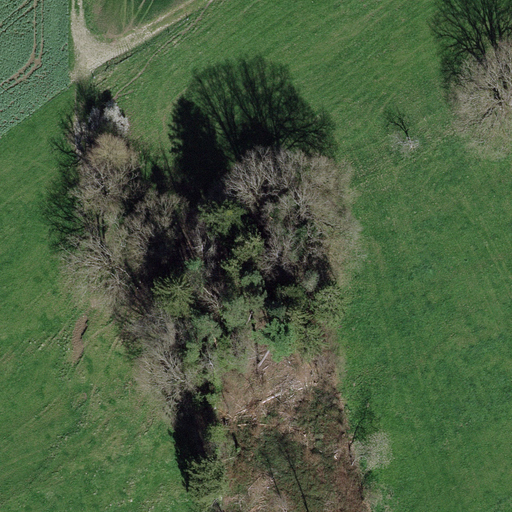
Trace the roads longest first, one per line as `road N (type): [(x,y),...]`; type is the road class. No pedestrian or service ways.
road 1 (track): [(76,0),(80,213)]
road 2 (track): [(76,56),(194,0)]
